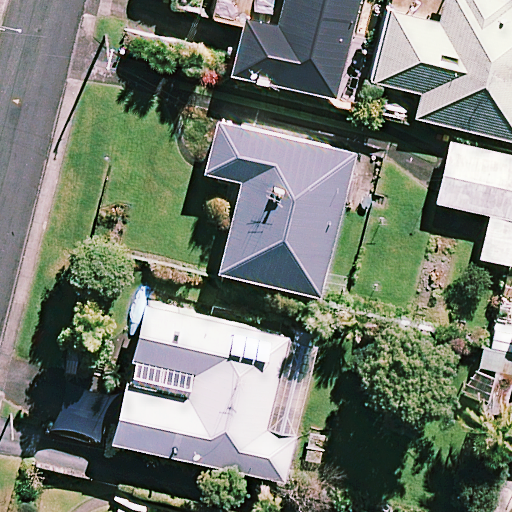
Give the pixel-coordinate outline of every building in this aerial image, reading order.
[(358,0),(281,0),(277,19),(245,11),(231,68),(336,94),(358,0)] [(511,0),(446,0),(441,20),(390,8),(373,77),(423,89),(417,114),(511,137),(511,0)] [(354,149),(217,116),(205,167),(240,175),(218,267),(320,291),(354,149)] [(480,255),(511,261),(511,152),(449,140),(436,199),(490,210),(480,255)] [(314,339),(140,299),(109,434),(283,474),(314,339)] [(407,480),(374,475),(369,506),(403,511),(407,480)]
